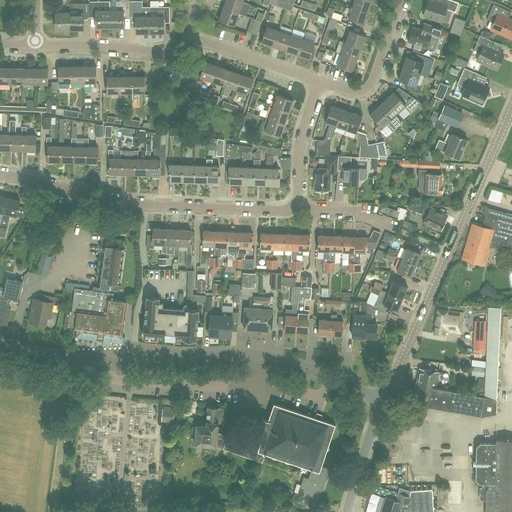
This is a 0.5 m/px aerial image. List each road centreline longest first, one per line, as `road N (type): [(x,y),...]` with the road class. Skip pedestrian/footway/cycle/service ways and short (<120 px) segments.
road 1 (tertiary): [(382,401),(260,355),(84,362),(0,345)]
road 2 (tertiary): [(382,401),(511,107)]
road 3 (residential): [(294,206),(140,205),(0,173)]
road 4 (residential): [(35,45),(175,54),(197,40)]
road 5 (residential): [(319,82),(366,92),(400,0)]
road 6 (residential): [(197,40),(319,82)]
road 7 (residential): [(294,206),(300,144),(319,82)]
